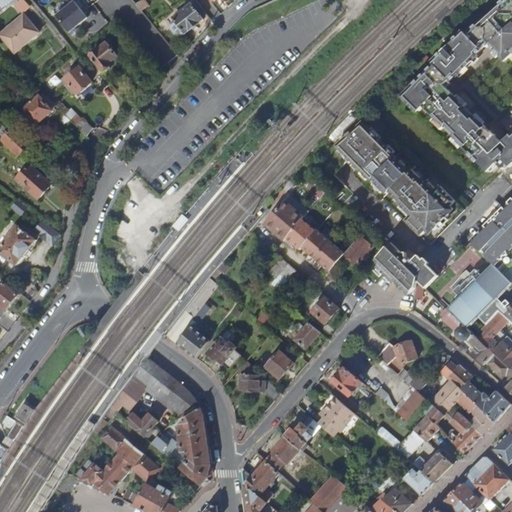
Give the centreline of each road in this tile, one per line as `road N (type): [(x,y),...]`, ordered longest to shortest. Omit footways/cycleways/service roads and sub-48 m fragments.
road 1 (track): [(123,170),(138,188),(143,225),(363,0)]
road 2 (tertiary): [(262,0),(224,26),(122,142),(87,245),(83,300)]
road 3 (residential): [(0,351),(56,283),(100,135)]
road 4 (tertiary): [(228,472),(209,389),(83,300)]
road 5 (unclassified): [(228,472),(360,321)]
road 6 (unclassified): [(511,181),(402,288),(395,313)]
road 7 (unclassified): [(395,313),(415,319),(511,400)]
road 8 (tertiary): [(83,300),(39,341),(0,396)]
road 9 (residential): [(266,235),(360,321)]
